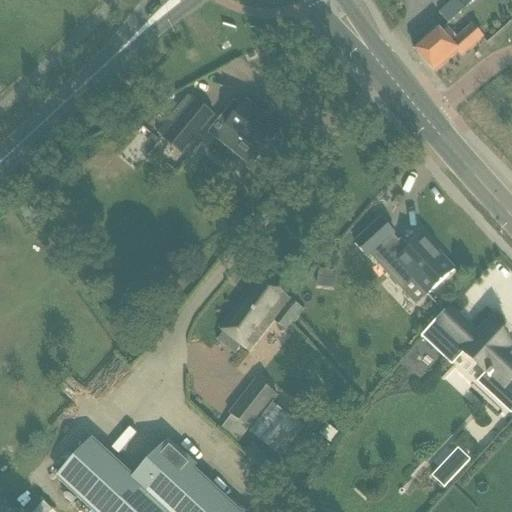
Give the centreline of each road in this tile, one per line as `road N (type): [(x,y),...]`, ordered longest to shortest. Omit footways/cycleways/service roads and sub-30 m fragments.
road 1 (residential): [(390,77),(179,327)]
road 2 (tertiary): [(114,56),(0,163)]
road 3 (tertiary): [(428,123),(511,216)]
